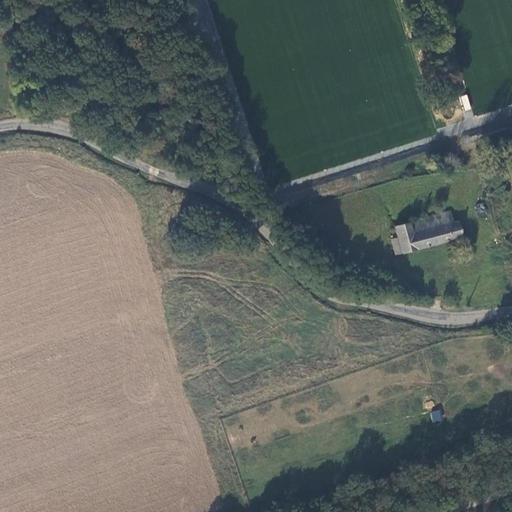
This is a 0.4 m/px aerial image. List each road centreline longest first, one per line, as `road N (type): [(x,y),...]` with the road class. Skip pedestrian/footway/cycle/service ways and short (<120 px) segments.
road 1 (unclassified): [(511,310),(433,315),(353,299),(303,272),(219,196),(76,132),(0,127)]
road 2 (track): [(0,158),(72,164),(109,189),(157,303)]
